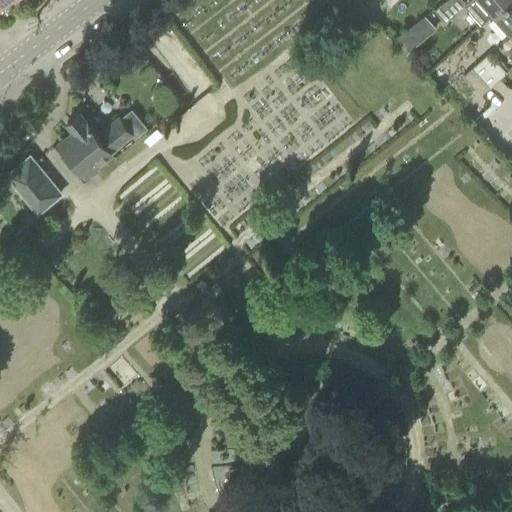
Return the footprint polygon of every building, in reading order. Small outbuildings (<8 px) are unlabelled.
[(466,2),(464,0),(446,0),(435,8),(445,20),(466,2)] [(484,22),(494,12),(494,13),(508,0),(468,0),(466,2),(484,22)] [(511,0),(508,0),(494,13),(511,32),(511,31),(511,0)] [(393,40),(406,53),(416,45),(403,32),(393,40)] [(117,49),(126,60),(138,50),(130,39),(117,49)] [(489,52),(481,60),(473,67),(490,86),(498,80),(507,72),(489,52)] [(481,95),(490,86),(473,67),(464,75),(481,95)] [(75,129),(60,141),(85,172),(132,133),(136,138),(148,127),(132,108),(121,116),(120,115),(101,130),(83,108),(68,120),(75,129)] [(61,193),(30,155),(7,174),(38,211),(61,193)] [(126,305),(121,299),(108,310),(113,316),(126,305)]
